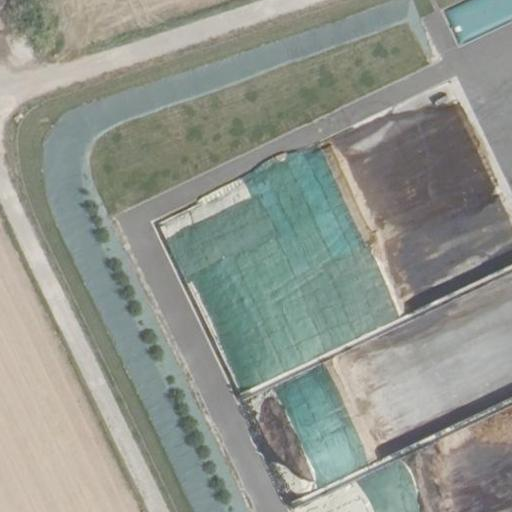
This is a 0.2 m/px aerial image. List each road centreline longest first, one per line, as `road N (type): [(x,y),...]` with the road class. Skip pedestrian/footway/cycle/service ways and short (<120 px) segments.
road 1 (track): [(0,179),(158,511)]
road 2 (track): [(0,107),(307,0)]
